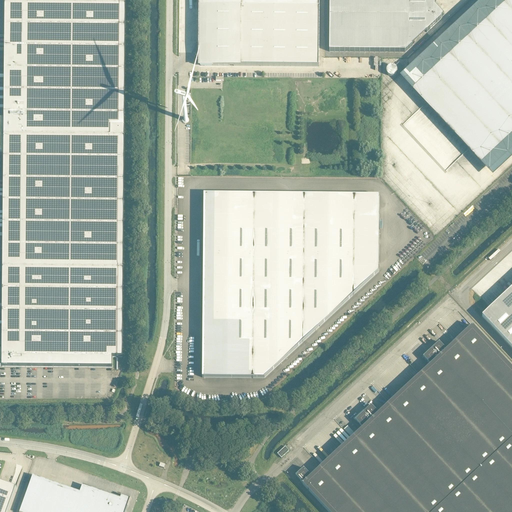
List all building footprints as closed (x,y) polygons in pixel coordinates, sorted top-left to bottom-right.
[(0,119),(0,136),(124,137),(125,0),(4,0),(4,120),(0,119)] [(200,0),(200,67),(212,67),(212,66),(319,67),(319,8),(319,0),(200,0)] [(329,0),(329,52),(405,53),(441,19),(444,17),(435,7),(435,0),(329,0)] [(511,0),(509,0),(413,90),(481,164),(511,134),(511,0)] [(0,152),(4,152),(3,268),(123,269),(124,137),(0,136),(0,152)] [(403,189),(399,187),(404,193),(406,194),(406,195),(417,208),(418,207),(419,204),(421,206),(422,205),(423,207),(425,200),(426,202),(427,199),(425,197),(423,192),(422,195),(421,194),(418,193),(418,191),(417,191),(416,193),(413,190),(413,189),(413,188),(411,185),(406,186),(404,184),(403,189)] [(204,195),(204,197),(202,378),(264,378),(379,272),(379,196),(204,195)] [(3,268),(2,350),(0,350),(0,366),(112,368),(112,357),(122,357),(123,269),(3,268)] [(511,288),(482,317),(511,348),(511,288)] [(511,511),(511,368),(472,326),(446,350),(439,342),(433,348),(433,349),(430,352),(429,352),(423,357),(430,365),(379,414),(371,406),(365,412),(362,415),(361,415),(355,421),(362,429),(311,477),(304,468),(295,476),(303,484),(302,484),(328,511),(511,511)] [(285,447),(277,454),(281,458),(289,451),(285,447)] [(125,511),(130,499),(122,496),(120,499),(83,485),(80,493),(33,476),(20,511),(125,511)] [(0,511),(7,511),(16,487),(11,486),(0,481),(0,511)]
